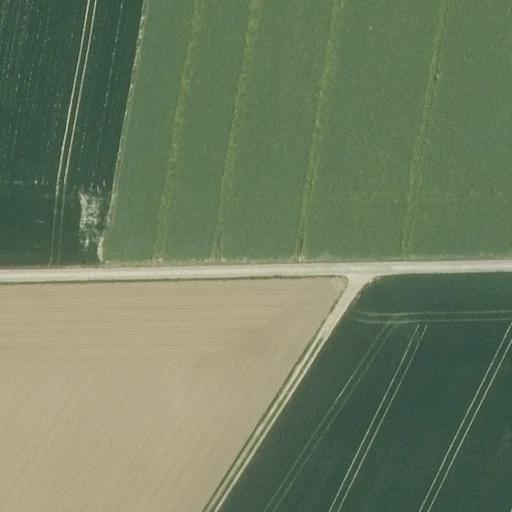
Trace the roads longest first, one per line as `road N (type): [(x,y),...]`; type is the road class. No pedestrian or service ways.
road 1 (track): [(511,265),(0,278)]
road 2 (track): [(210,511),(355,285),(356,269)]
